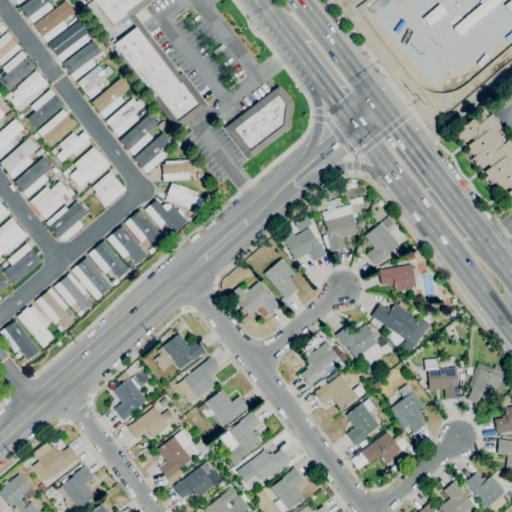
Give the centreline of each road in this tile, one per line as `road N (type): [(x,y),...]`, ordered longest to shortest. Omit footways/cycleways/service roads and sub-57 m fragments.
road 1 (residential): [(366,511),(185,275)]
road 2 (secondary): [(0,438),(185,275)]
road 3 (primary): [(356,121),(464,260)]
road 4 (primary): [(476,234),(375,106)]
road 5 (residential): [(155,511),(61,385)]
road 6 (primary): [(375,106),(294,0)]
